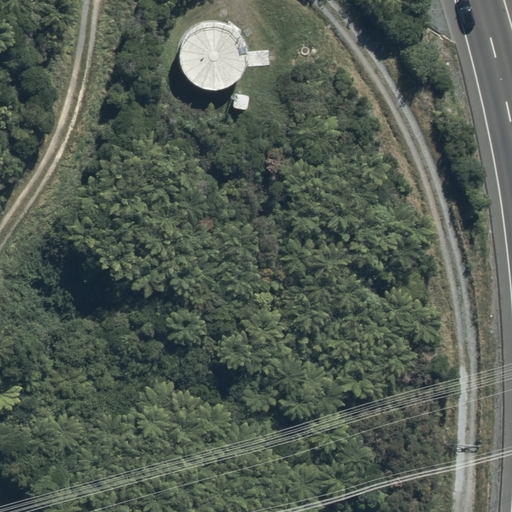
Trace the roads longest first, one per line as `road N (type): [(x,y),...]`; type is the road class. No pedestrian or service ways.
road 1 (track): [(458,511),(464,354),(435,193),(385,81),(325,0)]
road 2 (track): [(89,0),(71,113),(0,235)]
road 3 (trunk): [(511,138),(480,0)]
